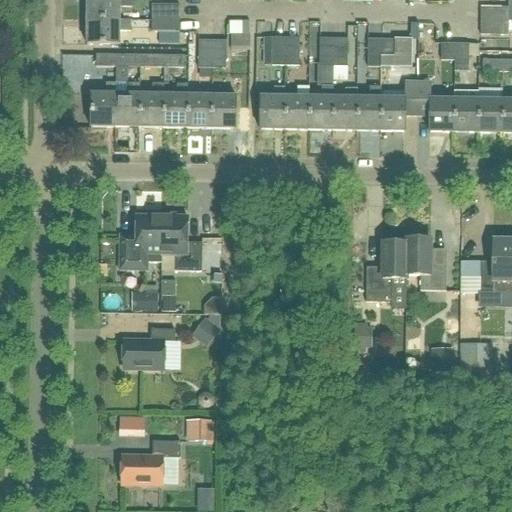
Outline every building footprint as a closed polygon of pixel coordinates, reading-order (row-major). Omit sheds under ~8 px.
[(87,0),(87,22),(120,23),(120,22),(120,9),(132,9),(131,0),(87,0)] [(152,20),(179,21),(179,7),(152,7),(152,20)] [(481,23),(508,23),(508,9),(481,9),(481,23)] [(179,21),(152,20),(152,34),(179,34),(179,21)] [(131,22),(120,22),(120,23),(87,22),(87,47),(120,47),(120,33),(131,33),(131,22)] [(508,23),(481,23),(481,37),(507,38),(508,23)] [(160,34),(160,45),(181,45),(181,34),(179,34),(160,34)] [(285,68),(285,40),(271,40),(271,69),(285,68)] [(299,40),(285,40),(285,68),(299,68),(299,40)] [(333,69),(334,41),(320,41),(320,69),(333,69)] [(333,69),(347,69),(347,41),(334,41),(333,69)] [(368,70),(381,70),(381,59),(382,42),(368,42),(368,70)] [(411,42),(382,42),(381,59),(381,70),(411,70),(411,42)] [(212,71),(212,43),(199,43),(199,71),(212,71)] [(212,43),(212,71),(226,71),(226,43),(212,43)] [(441,46),(441,64),(454,64),(455,46),(441,46)] [(468,75),(469,47),(455,46),(454,64),(454,75),(468,75)] [(116,70),(116,57),(97,57),(96,70),(100,70),(100,77),(114,77),(114,70),(116,70)] [(116,57),(116,70),(140,70),(140,58),(116,57)] [(140,58),(140,70),(164,71),(164,58),(140,58)] [(164,58),(164,71),(184,71),(184,58),(164,58)] [(503,75),(503,63),(483,63),(483,75),(503,75)] [(511,63),(503,63),(503,75),(511,75),(511,63)] [(417,119),(418,85),(404,85),(404,94),(381,93),(380,134),(405,134),(405,118),(417,119)] [(418,85),(417,119),(429,119),(429,135),(453,135),(454,102),(430,102),(431,85),(418,85)] [(115,130),(116,87),(106,87),(105,97),(91,97),(90,130),(115,130)] [(115,130),(139,130),(139,97),(139,87),(127,87),(127,97),(116,97),(116,87),(115,130)] [(139,97),(139,130),(163,131),(163,98),(162,98),(163,87),(153,87),(153,98),(139,97)] [(163,98),(163,131),(187,131),(187,98),(187,88),(177,88),(177,98),(163,98)] [(308,133),(332,133),(333,100),(333,89),(323,89),(323,100),(309,100),(308,133)] [(284,133),(285,100),(283,100),(283,90),(274,90),(274,99),(260,99),(260,132),(284,133)] [(285,100),(284,133),(308,133),(309,100),(308,100),(308,90),(297,90),(297,100),(285,100)] [(333,100),(332,133),(356,134),(357,101),(356,101),(356,91),(345,91),(345,100),(333,100)] [(356,134),(380,134),(381,93),(370,93),(370,101),(357,101),(356,134)] [(211,131),(211,98),(187,98),(187,131),(211,131)] [(236,99),(211,98),(211,131),(236,132),(236,99)] [(478,103),(454,102),(453,135),(477,136),(478,103)] [(502,103),(478,103),(477,136),(502,136),(502,103)] [(511,103),(502,103),(502,136),(511,136),(511,103)] [(148,265),(161,265),(162,216),(147,216),(147,218),(136,218),(136,244),(119,244),(119,273),(147,273),(148,265)] [(162,216),(161,265),(162,265),(162,257),(175,258),(174,274),(202,275),(203,246),(188,246),(188,220),(177,219),(177,217),(162,216)] [(406,282),(406,242),(406,246),(382,246),(382,270),(366,270),(365,294),(365,304),(391,305),(391,294),(392,282),(406,282)] [(430,243),(406,242),(406,282),(406,278),(420,279),(419,294),(445,294),(446,270),(430,270),(430,243)] [(480,295),(511,295),(511,243),(493,243),(492,264),(481,264),(480,295)] [(175,332),(151,332),(151,344),(124,344),(123,372),(163,372),(164,345),(175,345),(175,332)] [(472,373),(487,373),(488,360),(472,360),(472,373)] [(213,444),(213,423),(186,424),(186,444),(213,444)] [(160,435),(181,432),(180,424),(158,427),(160,435)] [(180,444),(152,444),(152,460),(122,460),(122,488),(162,488),(162,461),(180,461),(180,444)] [(166,461),(166,490),(182,490),(182,461),(166,461)]
